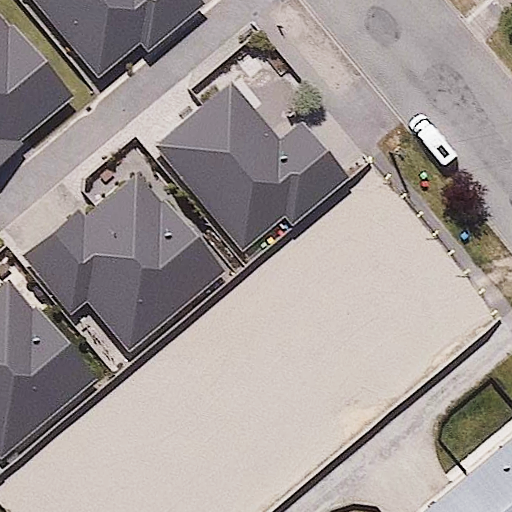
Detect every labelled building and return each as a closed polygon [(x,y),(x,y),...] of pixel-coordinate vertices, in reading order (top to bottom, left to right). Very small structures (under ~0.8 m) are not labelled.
[(0,0),(0,146),(72,87),(0,0)] [(147,56),(195,17),(197,0),(36,0),(94,72),(134,40),(147,56)] [(229,77),(136,143),(233,260),(281,220),(286,226),(350,174),(301,115),(277,135),(229,77)] [(212,283),(215,254),(128,146),(73,191),(64,180),(3,229),(75,317),(89,306),(126,352),(212,283)] [(255,327),(269,344),(361,271),(313,210),(148,340),(183,384),(255,327)] [(0,459),(1,460),(105,374),(3,269),(0,271),(0,459)] [(468,291),(427,334),(456,362),(497,318),(468,291)] [(511,511),(511,426),(410,511),(511,511)]
